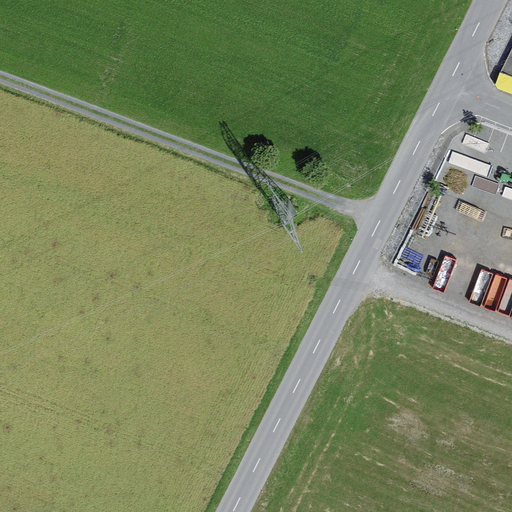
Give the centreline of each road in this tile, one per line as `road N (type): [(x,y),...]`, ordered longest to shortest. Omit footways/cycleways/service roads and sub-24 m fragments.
road 1 (unclassified): [(234,511),(494,0)]
road 2 (track): [(0,73),(383,216)]
road 3 (track): [(353,276),(511,338)]
